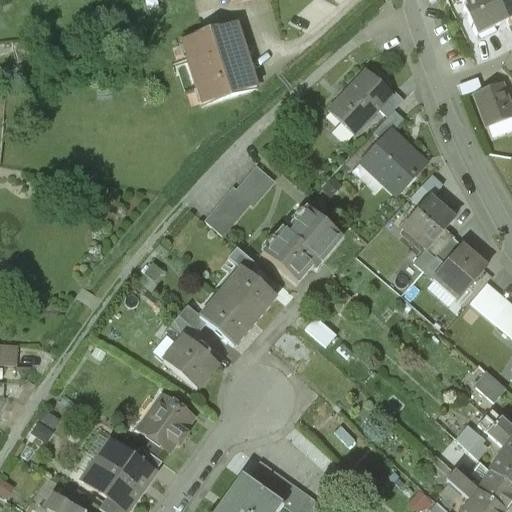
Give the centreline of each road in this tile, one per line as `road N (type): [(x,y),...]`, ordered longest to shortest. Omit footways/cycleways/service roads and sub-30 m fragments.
road 1 (residential): [(435,85),(454,144),(511,239)]
road 2 (residential): [(261,394),(180,511)]
